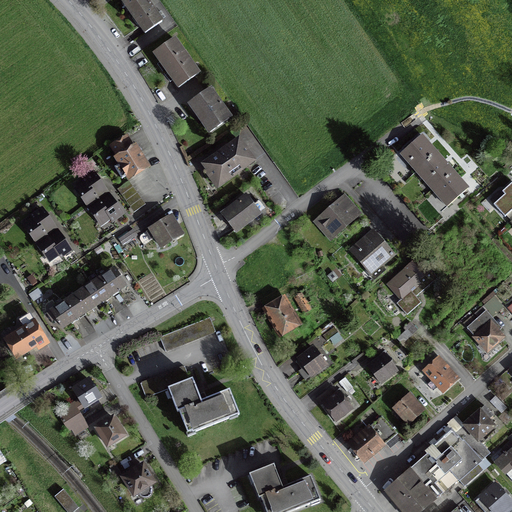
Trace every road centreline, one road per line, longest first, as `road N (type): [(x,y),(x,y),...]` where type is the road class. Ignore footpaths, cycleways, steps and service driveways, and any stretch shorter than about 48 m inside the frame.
road 1 (residential): [(68,0),(156,125),(219,274)]
road 2 (residential): [(219,274),(270,379),(359,492)]
road 3 (residential): [(418,121),(219,274)]
road 4 (residential): [(511,358),(359,492)]
road 5 (residential): [(94,348),(196,511)]
road 6 (residential): [(219,274),(94,348)]
